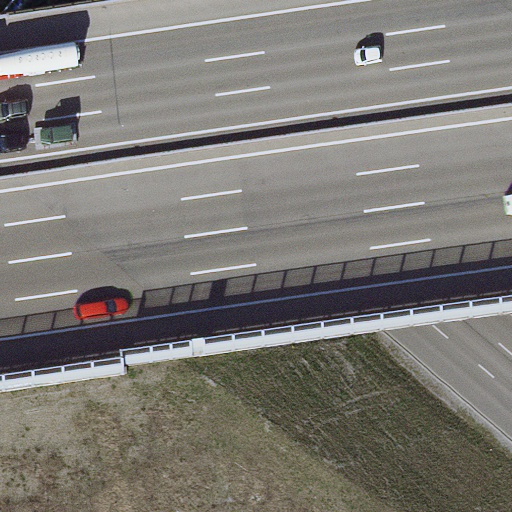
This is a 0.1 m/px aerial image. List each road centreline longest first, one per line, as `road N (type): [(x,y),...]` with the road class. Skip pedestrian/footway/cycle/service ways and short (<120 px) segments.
road 1 (primary): [(53,0),(511,391)]
road 2 (motorway): [(511,33),(0,107)]
road 3 (motorway): [(0,264),(511,191)]
road 4 (primary): [(511,242),(224,0)]
